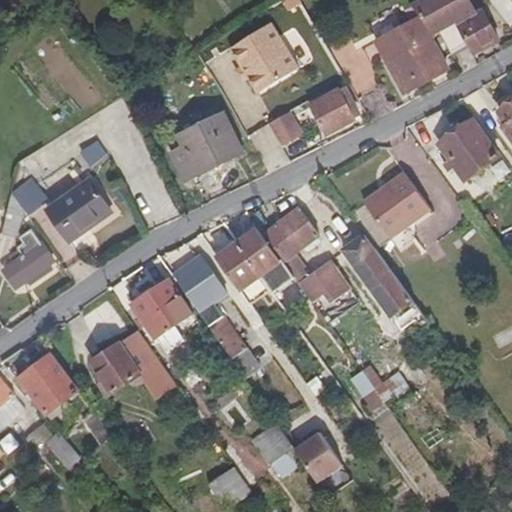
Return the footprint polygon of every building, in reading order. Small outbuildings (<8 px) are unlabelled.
[(409,0),(412,3),(427,22),(434,17),(462,0),(409,0)] [(462,0),(434,17),(448,42),(468,31),(471,38),(493,25),(478,0),(462,0)] [(425,22),(427,22),(412,3),(368,28),(380,49),(425,22)] [(267,17),(226,42),(254,87),(294,62),(267,17)] [(397,79),(443,54),(425,22),(380,49),(397,79)] [(351,106),(336,79),(307,96),(323,124),(351,106)] [(511,92),(500,102),(508,113),(503,116),(511,129),(511,92)] [(46,164),(129,110),(119,95),(36,149),(46,164)] [(289,104),(268,117),(283,140),(304,127),(289,104)] [(184,170),(195,164),(198,170),(241,146),(219,106),(175,130),(184,146),(173,152),(184,170)] [(434,130),(460,165),(494,141),(468,106),(434,130)] [(409,130),(427,150),(437,141),(419,121),(409,130)] [(153,178),(162,174),(140,134),(131,139),(153,178)] [(92,167),(109,157),(99,141),(82,151),(92,167)] [(430,152),(415,162),(442,198),(456,187),(430,152)] [(426,195),(400,159),(359,190),(385,226),(426,195)] [(23,209),(27,215),(45,200),(16,164),(9,193),(23,209)] [(187,176),(198,170),(195,164),(184,170),(187,176)] [(113,208),(91,178),(49,207),(71,238),(113,208)] [(16,231),(23,209),(9,193),(1,228),(16,231)] [(297,196),(264,220),(286,248),(283,251),(294,266),(297,269),(311,288),(323,279),(330,288),(349,273),(328,245),(308,261),(294,242),(318,224),(297,196)] [(283,251),(260,220),(239,236),(266,271),(273,281),(294,266),(283,251)] [(380,244),(361,220),(341,236),(389,298),(409,283),(380,244)] [(53,256),(33,224),(24,231),(28,236),(20,241),(22,243),(14,249),(19,256),(5,266),(17,281),(27,274),(32,271),(50,259),(53,256)] [(318,231),(315,227),(303,236),(306,240),(318,231)] [(239,281),(241,284),(258,271),(261,275),(266,271),(239,236),(218,253),(239,281)] [(213,246),(203,253),(228,289),(239,281),(218,253),(213,246)] [(260,366),(215,299),(228,289),(203,253),(176,272),(247,375),(260,366)] [(50,259),(32,271),(37,278),(54,265),(50,259)] [(175,318),(192,305),(167,273),(133,299),(158,332),(164,327),(175,318)] [(299,282),(277,295),(284,306),(305,293),(299,282)] [(178,379),(140,325),(94,357),(107,374),(102,378),(111,390),(140,369),(158,393),(178,379)] [(20,373),(47,408),(78,386),(52,350),(20,373)] [(372,366),(350,379),(372,415),(409,393),(398,376),(384,384),(372,366)] [(0,403),(16,391),(0,369),(0,403)] [(0,423),(0,424),(26,404),(16,391),(0,403),(0,423)] [(105,436),(115,430),(97,406),(87,412),(105,436)] [(310,414),(291,420),(297,438),(316,432),(310,414)] [(250,433),(270,459),(282,450),(292,442),(274,415),(250,433)] [(57,429),(45,439),(64,465),(77,456),(57,429)] [(321,485),(346,468),(324,435),(299,452),(321,485)] [(40,466),(17,441),(10,447),(32,473),(40,466)] [(298,451),(292,442),(282,450),(288,459),(298,451)] [(253,485),(236,460),(211,479),(228,503),(253,485)]
